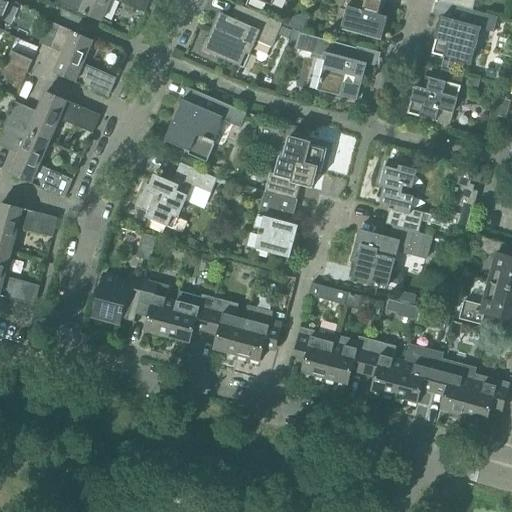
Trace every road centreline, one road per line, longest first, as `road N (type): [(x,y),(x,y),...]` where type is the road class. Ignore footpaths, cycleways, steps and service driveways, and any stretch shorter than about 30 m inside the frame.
road 1 (residential): [(86,348),(74,327),(95,222),(185,0)]
road 2 (residential): [(275,398),(310,262),(351,192)]
road 3 (residential): [(86,348),(275,398)]
road 4 (residential): [(275,398),(411,443),(421,469)]
